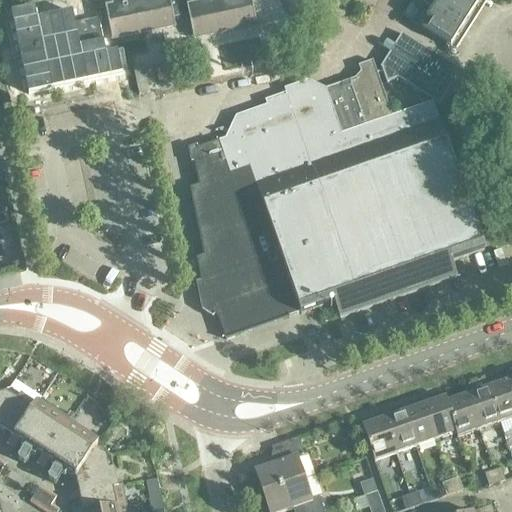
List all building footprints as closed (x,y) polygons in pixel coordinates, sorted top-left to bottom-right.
[(193,35),(258,27),(254,0),(208,0),(189,2),(193,35)] [(425,0),(410,24),(435,41),(450,49),(481,0),(425,0)] [(38,8),(15,13),(33,95),(126,75),(121,51),(106,55),(98,20),(79,24),(76,12),(41,20),(38,8)] [(439,107),(461,72),(444,62),(401,35),(394,46),(387,42),(382,49),(389,54),(380,70),(381,70),(382,73),(386,85),(397,81),(433,103),(439,107)] [(361,78),(349,83),(364,127),(391,118),(372,63),(357,68),(361,78)] [(133,71),(139,97),(149,95),(143,68),(133,71)] [(341,136),(364,127),(349,83),(325,91),(341,136)] [(224,140),(218,143),(229,176),(249,169),(283,267),(300,315),(334,303),(339,319),(456,279),(450,263),(484,251),(432,104),(391,118),(364,127),(341,136),(325,91),(319,93),(308,88),(264,103),(266,107),(235,118),(228,133),(221,129),(218,130),(219,133),(226,136),(224,140)] [(194,163),(198,187),(229,176),(218,143),(196,151),(199,162),(194,163)] [(213,316),(219,320),(229,327),(242,307),(240,300),(257,294),(260,293),(254,277),(283,267),(249,169),(229,176),(198,187),(190,191),(204,257),(196,261),(205,303),(209,302),(210,309),(215,312),(213,316)] [(0,193),(0,230),(9,228),(1,193),(0,193)] [(335,322),(341,340),(396,324),(390,305),(335,322)] [(487,390),(484,381),(471,385),(472,387),(464,390),(466,397),(479,432),(499,425),(487,390)] [(511,396),(507,383),(487,390),(499,425),(511,420),(511,396)] [(13,451),(19,442),(15,440),(39,403),(35,401),(33,405),(21,397),(17,401),(6,394),(0,395),(0,430),(11,438),(6,446),(13,451)] [(479,432),(466,397),(447,404),(446,404),(456,435),(455,435),(457,440),(479,432)] [(445,399),(424,407),(436,442),(455,435),(456,435),(446,404),(447,404),(445,399)] [(42,400),(39,403),(15,440),(19,442),(42,457),(36,466),(43,471),(49,462),(45,460),(69,423),(72,419),(42,400)] [(416,449),(436,442),(424,407),(403,414),(416,449)] [(114,420),(103,413),(96,423),(108,430),(114,420)] [(403,414),(383,421),(395,456),(416,449),(403,414)] [(374,463),(395,456),(383,421),(362,428),(374,463)] [(60,470),(75,480),(94,451),(95,452),(98,447),(70,429),(73,425),(69,423),(45,460),(49,462),(60,470)] [(271,449),(273,453),(277,465),(255,473),(262,495),(304,480),(297,459),(304,457),(298,439),(271,449)] [(106,459),(95,452),(94,451),(75,480),(79,492),(68,495),(70,503),(80,501),(79,497),(123,488),(122,484),(117,485),(114,470),(109,471),(106,459)] [(501,470),(493,473),(497,485),(505,482),(501,470)] [(497,485),(493,473),(484,476),(489,488),(497,485)] [(304,480),(262,495),(268,511),(286,511),(292,510),(293,511),(322,511),(323,511),(319,499),(312,501),(304,480)] [(459,480),(450,483),(454,495),(463,492),(459,480)] [(454,495),(450,483),(442,485),(446,497),(454,495)] [(35,496),(43,501),(48,493),(40,488),(35,496)] [(95,511),(122,507),(119,493),(123,492),(123,488),(79,497),(80,501),(82,510),(73,511),(95,511)] [(48,493),(43,501),(51,506),(56,498),(48,493)] [(418,494),(409,497),(413,509),(422,506),(418,494)] [(370,511),(383,511),(378,495),(366,500),(370,511)] [(38,509),(43,501),(35,496),(30,504),(38,509)] [(405,511),(413,509),(409,497),(401,500),(405,511)] [(163,511),(161,498),(150,501),(152,511),(163,511)] [(47,511),(51,506),(43,501),(38,509),(42,511),(47,511)]
